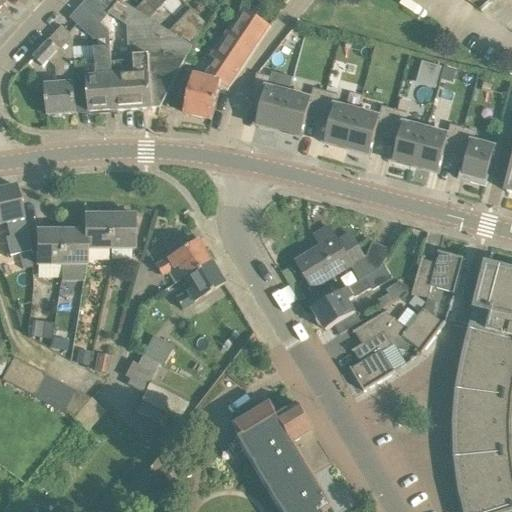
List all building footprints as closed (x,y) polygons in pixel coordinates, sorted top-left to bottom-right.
[(109,15),(120,1),(118,0),(86,0),(80,7),(101,25),(109,15)] [(144,0),(145,1),(158,12),(170,0),(144,0)] [(112,64),(115,112),(161,109),(192,47),(169,33),(150,21),(137,13),(135,11),(120,1),(109,15),(127,28),(129,63),(112,64)] [(88,114),(115,112),(112,64),(111,48),(109,33),(101,25),(80,7),(69,19),(93,40),(95,60),(73,61),(74,83),(75,95),(85,94),(86,104),(88,114)] [(192,10),(191,10),(169,33),(192,47),(206,24),(192,10)] [(184,115),(211,121),(212,121),(219,90),(228,92),(252,56),(271,29),(245,11),(212,58),(216,61),(211,67),(208,80),(193,77),(190,89),(177,86),(166,108),(184,113),(184,115)] [(51,117),(54,119),(60,119),(62,116),(76,115),(75,95),(74,83),(73,61),(72,37),(62,28),(33,59),(43,68),(49,62),(57,69),(57,84),(45,85),(47,117),(51,117)] [(456,72),(444,68),(441,80),(453,84),(456,72)] [(256,128),(279,134),(289,97),(267,91),(270,79),(257,75),(249,103),(262,107),(256,128)] [(289,97),(279,134),(301,140),(307,119),(319,122),(326,94),(313,90),(310,102),(289,97)] [(325,146),(347,152),(357,114),(336,109),(339,97),(326,94),(319,122),(330,125),(325,146)] [(398,111),(408,113),(411,103),(400,100),(398,111)] [(370,158),(375,136),(387,140),(394,112),(381,108),(378,120),(357,114),(347,152),(370,158)] [(393,164),(416,170),(425,132),(404,127),(407,115),(394,112),(387,140),(399,143),(393,164)] [(416,170),(438,176),(444,154),(456,158),(463,130),(450,126),(447,138),(425,132),(416,170)] [(461,182),(485,188),(495,149),(473,144),(476,133),(463,130),(456,158),(467,161),(461,182)] [(0,190),(0,227),(6,226),(9,237),(5,239),(9,257),(19,255),(29,253),(31,252),(16,187),(0,190)] [(108,252),(109,216),(85,216),(85,233),(85,242),(87,242),(87,252),(108,252)] [(109,216),(108,252),(108,261),(134,261),(134,217),(109,216)] [(297,263),(313,290),(352,267),(361,282),(365,279),(381,270),(392,252),(373,244),(366,260),(350,233),(336,240),(329,228),(315,237),(322,248),(297,263)] [(37,232),(36,280),(60,280),(61,232),(37,232)] [(85,242),(85,233),(61,232),(60,280),(60,282),(83,282),(85,268),(87,268),(87,252),(87,242),(85,242)] [(197,241),(155,267),(161,278),(168,274),(174,286),(179,282),(210,264),(197,241)] [(23,270),(32,268),(29,253),(19,255),(23,270)] [(465,260),(439,253),(438,255),(440,255),(437,265),(424,262),(424,260),(422,260),(412,297),(414,297),(414,296),(427,300),(429,300),(432,288),(454,294),(454,296),(455,296),(465,260)] [(174,299),(182,311),(223,286),(210,264),(179,282),(185,293),(174,299)] [(511,511),(511,442),(511,426),(511,420),(511,270),(488,264),(478,305),(495,309),(491,325),(473,321),(464,359),(460,381),(457,403),(456,425),(457,458),(461,492),(466,511),(511,511)] [(321,328),(324,329),(326,332),(334,327),(340,337),(362,323),(350,302),(371,289),(365,279),(361,282),(349,289),(313,310),(319,320),(319,324),(321,328)] [(379,301),(383,310),(413,292),(399,283),(386,291),(389,295),(379,301)] [(426,304),(416,297),(410,306),(419,313),(426,304)] [(427,300),(424,310),(433,317),(437,302),(429,300),(427,300)] [(433,317),(424,310),(409,331),(388,315),(389,314),(388,313),(375,321),(353,333),(354,335),(356,334),(363,346),(383,334),(391,348),(396,345),(405,341),(414,347),(422,354),(421,355),(423,356),(446,325),(445,324),(444,325),(433,317)] [(30,337),(42,339),(44,323),(32,321),(30,337)] [(391,348),(383,334),(363,346),(352,352),(353,354),(355,353),(362,365),(353,370),(352,369),(350,370),(365,393),(397,374),(396,373),(395,373),(383,353),(391,348)] [(160,365),(163,367),(174,349),(153,337),(143,356),(160,365)] [(54,339),(52,349),(67,352),(69,342),(55,339),(54,339)] [(406,352),(414,347),(405,341),(396,345),(400,350),(406,352)] [(78,351),(76,363),(89,366),(91,353),(78,351)] [(109,375),(112,358),(98,355),(94,372),(109,375)] [(7,364),(10,358),(5,356),(2,362),(0,360),(0,376),(1,377),(7,364)] [(160,365),(143,356),(126,386),(144,395),(151,381),(160,365)] [(1,381),(12,386),(24,363),(14,358),(1,381)] [(24,363),(12,386),(22,392),(34,369),(24,363)] [(22,392),(32,397),(45,374),(34,369),(22,392)] [(32,397),(42,403),(55,380),(45,374),(32,397)] [(42,403),(53,408),(65,385),(55,380),(42,403)] [(190,400),(151,381),(144,395),(141,402),(179,421),(180,422),(190,400)] [(53,408),(63,414),(75,391),(65,385),(53,408)] [(63,414),(73,419),(91,399),(75,391),(63,414)] [(141,402),(136,412),(165,429),(173,432),(179,421),(141,402)] [(290,443),(306,434),(307,433),(307,432),(307,431),(291,405),(274,416),(267,404),(231,425),(238,437),(234,439),(278,511),(324,511),(329,509),(290,443)] [(168,475),(148,486),(156,500),(176,488),(168,475)]
